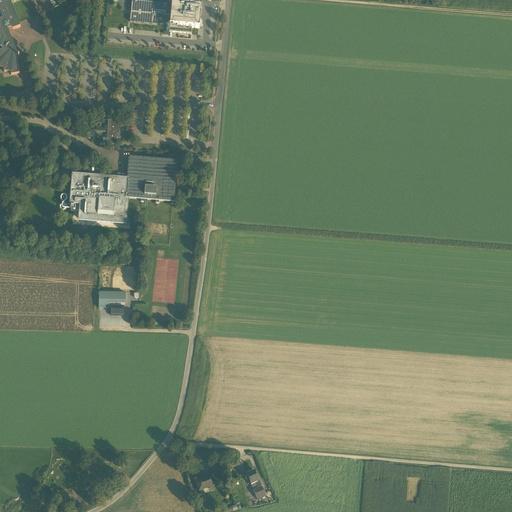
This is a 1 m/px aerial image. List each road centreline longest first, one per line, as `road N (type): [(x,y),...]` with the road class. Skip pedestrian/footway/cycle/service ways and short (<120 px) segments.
road 1 (residential): [(228,0),(207,232),(178,416),(150,461),(94,511)]
road 2 (track): [(511,470),(238,447)]
road 3 (track): [(511,14),(333,0)]
road 4 (residential): [(124,97),(118,106),(0,97)]
